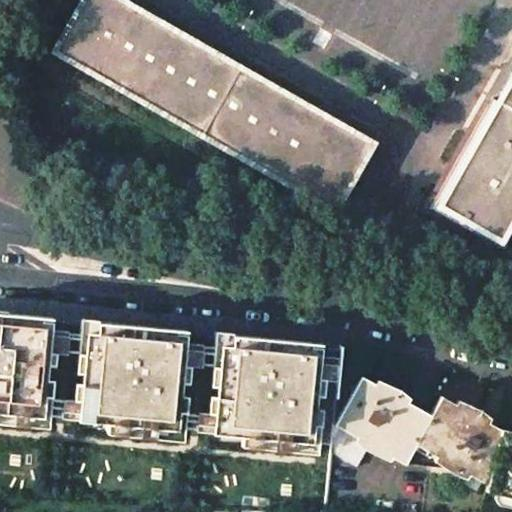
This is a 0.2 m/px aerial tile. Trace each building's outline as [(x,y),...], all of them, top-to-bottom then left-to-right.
[(125,0),(80,0),(51,53),(335,214),(375,141),(125,0)] [(511,42),(417,210),(484,249),(511,199),(511,42)] [(0,422),(38,427),(50,329),(0,323),(0,422)] [(78,434),(174,445),(189,344),(92,333),(78,434)] [(226,345),(213,449),(327,458),(340,356),(226,345)] [(430,414),(360,376),(333,424),(331,452),(356,466),(369,444),(404,463),(415,444),(414,443),(431,415),(430,414)] [(500,428),(441,395),(430,414),(431,415),(414,443),(415,444),(482,481),(489,469),(500,428)] [(511,431),(500,428),(489,469),(488,476),(511,482),(511,431)]
